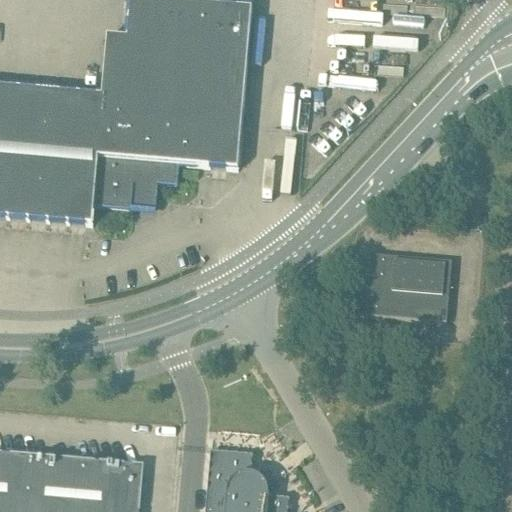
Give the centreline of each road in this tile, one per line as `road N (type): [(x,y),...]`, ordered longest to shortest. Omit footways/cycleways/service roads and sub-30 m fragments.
road 1 (unknown): [(2,321),(3,294),(24,273),(162,245),(263,187),(288,130),(300,0)]
road 2 (tertiary): [(234,294),(314,232),(461,76)]
road 3 (unclassified): [(359,511),(344,465),(234,294)]
road 4 (tertiary): [(0,349),(114,339),(234,294)]
